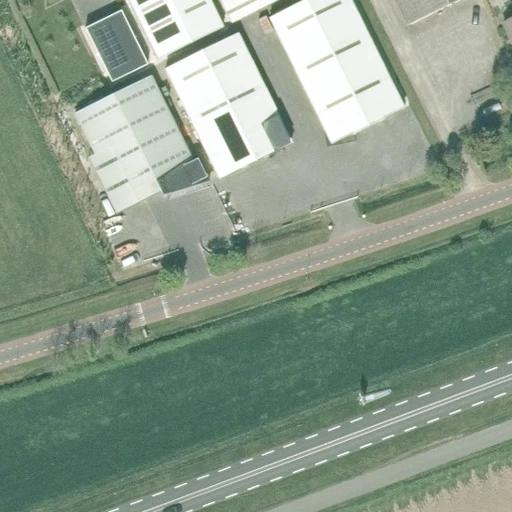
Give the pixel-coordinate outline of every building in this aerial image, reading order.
[(128,0),(158,60),(222,29),(208,0),(128,0)] [(280,0),(219,0),(231,24),(280,0)] [(403,109),(381,65),(348,0),(307,0),(269,19),(281,44),(300,50),(293,69),(325,132),(327,146),(354,141),(353,136),(383,121),(382,120),(403,109)] [(395,0),(407,25),(458,0),(395,0)] [(147,66),(121,12),(84,30),(111,84),(147,66)] [(511,17),(503,22),(511,40),(511,17)] [(252,67),(252,65),(237,35),(165,70),(219,179),(241,168),(242,169),(269,156),(268,155),(291,144),(278,118),(258,111),(265,92),(246,86),(252,67)] [(208,182),(195,156),(190,159),(150,77),(74,115),(95,156),(87,160),(114,215),(139,205),(160,194),(162,197),(208,182)]
